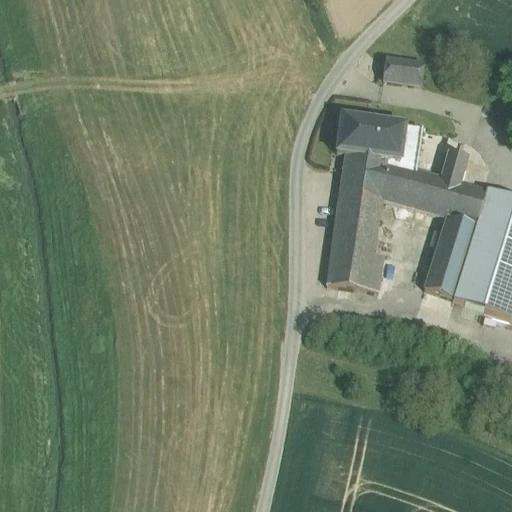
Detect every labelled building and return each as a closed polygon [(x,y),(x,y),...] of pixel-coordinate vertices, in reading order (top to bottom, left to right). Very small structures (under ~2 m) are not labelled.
[(423,68),(385,63),(382,86),(420,91),(423,68)] [(421,133),(340,122),(335,158),(345,159),(339,199),(381,205),(446,223),(455,187),(440,183),(414,176),(421,133)] [(467,161),(448,156),(440,183),(455,187),(460,188),(467,161)] [(460,188),(455,187),(446,223),(423,294),(453,303),(486,195),(460,188)] [(511,202),(487,195),(453,303),(453,305),(511,323),(511,202)] [(381,205),(339,199),(326,290),(377,298),(383,261),(373,259),(381,205)] [(511,403),(511,402),(490,422),(506,440),(511,434),(511,403)]
